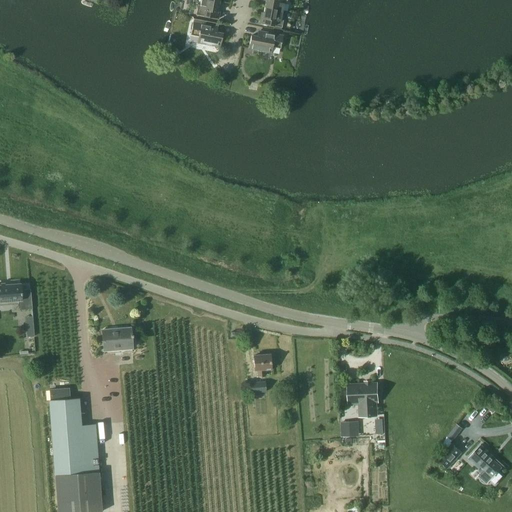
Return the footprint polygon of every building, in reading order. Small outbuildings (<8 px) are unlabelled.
[(219,2),(208,0),(200,0),(200,5),(198,5),(196,15),(218,19),(220,11),(217,10),(219,2)] [(265,0),(265,7),(282,11),(284,4),(286,4),(286,0),(265,0)] [(282,11),(265,7),(263,15),(261,15),(259,24),(274,26),(273,29),(281,30),(283,18),(281,17),(282,11)] [(193,23),(190,35),(198,37),(197,43),(220,47),(222,34),(216,33),(213,32),(214,27),(215,23),(206,22),(204,21),(193,19),(193,23)] [(251,36),(248,49),(271,53),(272,47),(280,49),(283,36),(261,32),(260,38),(251,36)] [(0,285),(0,306),(18,305),(18,311),(32,310),(31,289),(20,290),(20,284),(0,285)] [(102,331),(104,350),(132,348),(130,328),(102,331)] [(255,370),(256,370),(257,377),(265,377),(265,369),(271,369),(270,355),(253,356),(255,370)] [(266,392),(265,381),(249,383),(250,394),(266,392)] [(376,384),(348,385),(349,402),(364,401),(365,415),(375,415),(374,401),(377,400),(376,384)] [(50,391),(51,401),(69,399),(68,389),(50,391)] [(55,475),(85,472),(79,398),(69,399),(51,401),(49,401),(55,475)] [(464,416),(454,429),(460,434),(470,421),(464,416)] [(341,423),(342,437),(352,436),(351,422),(341,423)] [(437,459),(447,468),(462,452),(452,443),(437,459)] [(479,476),(480,480),(480,481),(482,482),(483,483),(485,483),(487,483),(487,484),(502,468),(490,457),(492,455),(480,445),(468,458),(479,468),(481,466),(484,470),(479,476)] [(55,475),(55,476),(57,511),(101,511),(98,472),(85,473),(85,472),(55,475)]
